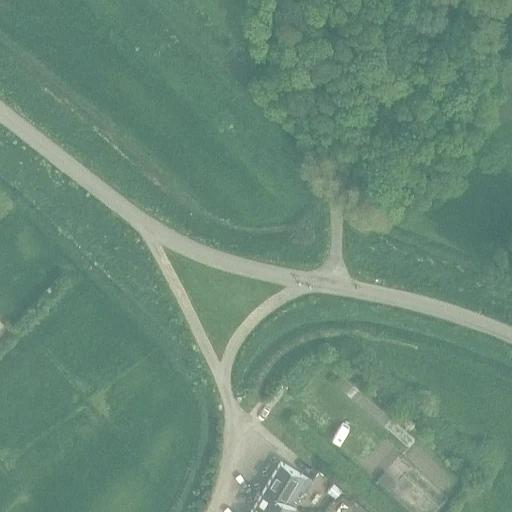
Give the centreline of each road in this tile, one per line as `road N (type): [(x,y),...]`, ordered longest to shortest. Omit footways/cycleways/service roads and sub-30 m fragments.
road 1 (unclassified): [(511,335),(190,250),(124,212),(0,115)]
road 2 (unknown): [(319,283),(381,115),(445,0)]
